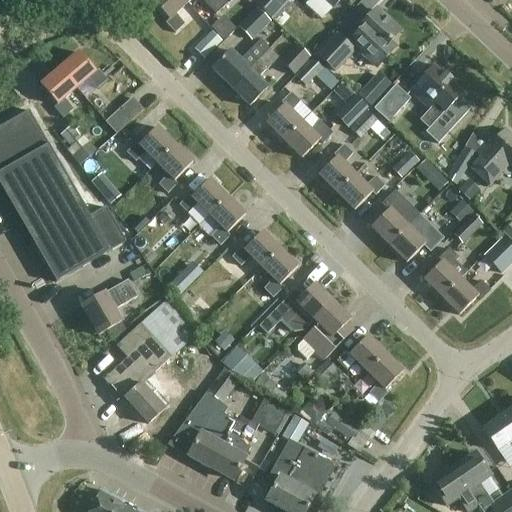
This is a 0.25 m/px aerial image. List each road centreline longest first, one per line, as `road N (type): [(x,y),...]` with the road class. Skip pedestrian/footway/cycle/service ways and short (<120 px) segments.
road 1 (residential): [(459,377),(93,7)]
road 2 (residential): [(79,454),(60,383),(0,277)]
road 3 (residential): [(364,511),(459,377)]
road 4 (tertiary): [(199,511),(79,454)]
